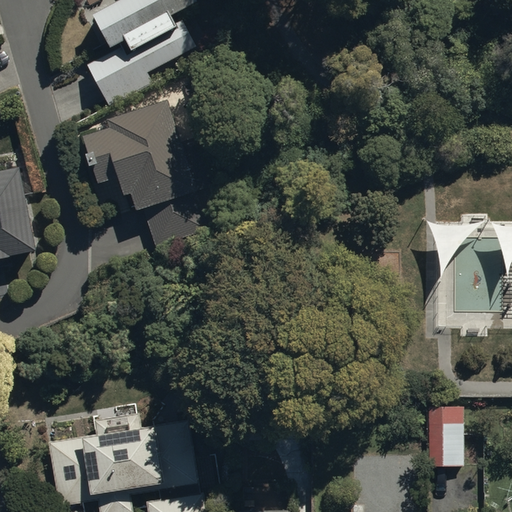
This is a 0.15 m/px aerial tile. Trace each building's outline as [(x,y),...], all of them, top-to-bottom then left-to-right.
[(87,59),(110,102),(154,79),(149,68),(196,43),(182,16),(177,19),(171,8),(185,0),(101,0),(94,4),(112,39),(128,31),(131,36),(87,59)] [(198,181),(167,91),(109,111),(111,116),(84,125),(89,141),(85,142),(89,154),(92,153),(99,172),(120,165),(126,186),(131,184),(137,201),(144,199),(158,241),(207,224),(193,183),(198,181)] [(0,249),(38,241),(20,158),(0,162),(0,249)] [(428,402),(427,461),(462,461),(462,402),(428,402)] [(200,488),(188,418),(157,423),(156,417),(143,420),(142,408),(94,416),(96,427),(82,429),(83,434),(48,439),(59,502),(98,496),(101,511),(135,506),(132,490),(159,486),(161,494),(146,496),(148,511),(208,511),(204,487),(200,488)]
